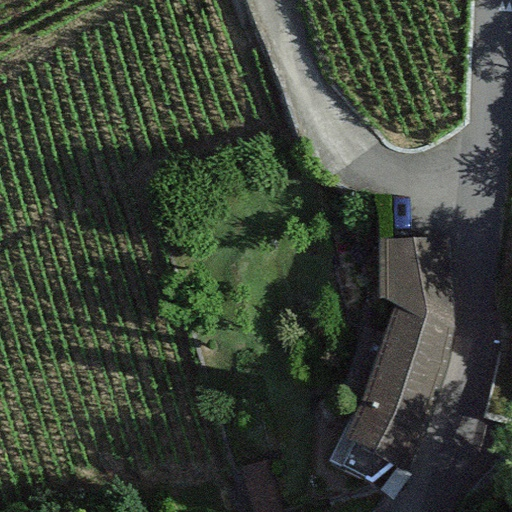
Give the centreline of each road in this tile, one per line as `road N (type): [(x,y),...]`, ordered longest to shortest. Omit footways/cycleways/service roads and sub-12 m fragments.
road 1 (residential): [(418,511),(464,388),(473,279),(460,169),(484,147),(498,0)]
road 2 (track): [(268,0),(338,156),(378,179),(460,169)]
